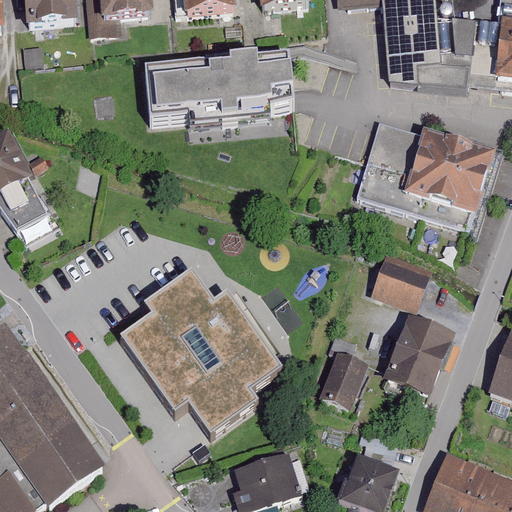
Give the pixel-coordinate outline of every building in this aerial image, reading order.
[(82,28),(79,0),(24,0),(27,32),(82,28)] [(88,4),(91,41),(124,38),(122,23),(152,21),(150,0),(100,0),(101,3),(88,4)] [(234,0),(174,0),(176,21),(236,16),(234,0)] [(311,0),(261,0),(264,19),(313,13),(311,0)] [(437,0),(339,0),(341,11),(383,10),(385,90),(465,97),(470,89),(511,94),(511,0),(501,0),(497,27),(439,25),(437,0)] [(299,62),(146,77),(152,137),(305,121),(299,62)] [(499,160),(386,129),(363,210),(477,241),(499,160)] [(21,146),(0,155),(0,217),(27,243),(62,229),(21,146)] [(434,286),(385,267),(372,299),(421,318),(434,286)] [(155,318),(124,339),(178,414),(191,405),(214,440),(259,408),(251,400),(283,374),(230,297),(214,306),(195,278),(146,311),(155,318)] [(456,342),(412,324),(387,388),(431,406),(456,342)] [(0,340),(0,511),(62,511),(104,484),(5,336),(0,340)] [(511,339),(487,399),(511,408),(511,339)] [(375,371),(346,361),(328,412),(357,422),(375,371)] [(511,511),(511,485),(450,459),(428,511),(511,511)] [(296,463),(234,481),(242,511),(285,511),(308,505),(296,463)] [(389,511),(401,479),(357,464),(341,509),(351,511),(389,511)]
